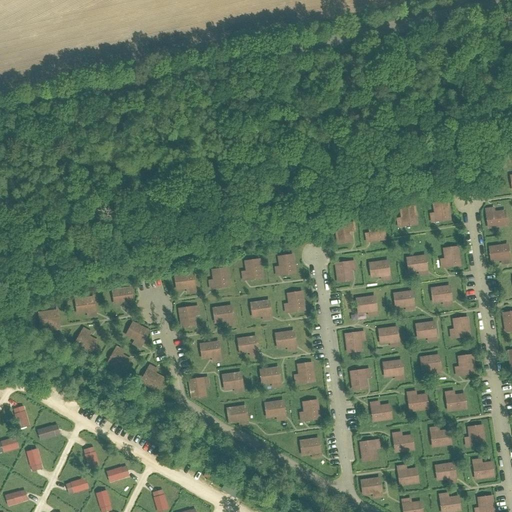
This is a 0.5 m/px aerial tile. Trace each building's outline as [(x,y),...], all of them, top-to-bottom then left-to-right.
[(451,224),(448,204),(432,207),(434,216),(430,217),(431,227),(451,224)] [(417,229),(414,209),(399,212),(400,221),(396,222),(397,232),(417,229)] [(485,212),(488,232),(508,230),(506,214),(495,215),(495,211),(485,212)] [(387,244),(384,224),(368,227),(370,236),(366,237),(367,247),(387,244)] [(353,226),(333,229),(336,249),(352,247),(351,236),(355,236),(353,226)] [(508,247),(488,249),(489,264),(501,262),(502,268),(510,267),(508,247)] [(462,270),(458,250),(443,253),(444,262),(440,263),(441,273),(462,270)] [(281,268),(274,269),(275,279),(299,277),(297,255),(280,257),(281,268)] [(425,258),(405,260),(406,274),(418,273),(419,279),(427,278),(425,258)] [(246,272),(240,273),(242,283),(265,281),(262,259),(245,261),(246,272)] [(387,263),(367,265),(369,279),(380,278),(381,284),(390,283),(387,263)] [(353,265),(332,267),(335,287),(351,285),(350,275),(354,274),(353,265)] [(227,270),(211,272),(212,281),(207,282),(209,291),(230,288),(227,270)] [(194,273),(173,277),(176,293),(185,291),(186,296),(198,293),(194,273)] [(110,289),(112,306),(125,304),(125,309),(137,308),(134,286),(110,289)] [(449,288),(429,290),(431,304),(442,303),(443,308),(452,307),(449,288)] [(413,293),(393,295),(394,310),(406,308),(407,314),(416,313),(413,293)] [(289,305),(283,306),(284,316),(307,313),(304,294),(288,296),(289,305)] [(74,298),(76,315),(87,314),(88,319),(98,318),(96,295),(74,298)] [(373,298),(353,301),(355,315),(366,314),(367,319),(376,318),(373,298)] [(272,302),(249,305),(251,321),(262,320),(263,325),(275,323),(272,302)] [(37,307),(38,331),(51,331),(51,320),(58,319),(57,306),(37,307)] [(201,307),(177,310),(180,331),(199,328),(198,318),(202,317),(201,307)] [(234,308),(212,310),(213,326),(224,325),(225,329),(237,328),(234,308)] [(511,316),(499,318),(502,338),(511,336),(511,316)] [(133,321),(125,337),(135,341),(132,346),(143,352),(153,332),(133,321)] [(472,340),(468,321),(453,323),(454,333),(450,334),(452,343),(472,340)] [(434,324),(414,326),(416,340),(427,339),(428,345),(437,344),(434,324)] [(92,331),(83,325),(72,345),(93,357),(101,344),(89,336),(92,331)] [(397,329),(377,331),(379,345),(390,344),(391,350),(400,349),(397,329)] [(297,333),(274,336),(277,351),(287,350),(287,354),(299,353),(297,333)] [(362,335),(342,338),(345,357),(361,355),(360,345),(364,344),(362,335)] [(258,338),(236,341),(239,357),(249,356),(250,359),(261,357),(258,338)] [(125,349),(114,343),(103,363),(125,375),(132,363),(121,357),(125,349)] [(220,343),(199,345),(200,361),(211,360),(212,364),(222,363),(220,343)] [(438,356),(418,359),(420,373),(431,372),(432,377),(441,376),(438,356)] [(476,377),(472,357),(457,360),(458,370),(454,370),(456,380),(476,377)] [(160,368),(150,362),(138,383),(159,395),(167,381),(156,375),(160,368)] [(401,362),(381,364),(382,378),(394,377),(394,383),(403,382),(401,362)] [(299,376),(293,377),(295,387),(318,384),(315,364),(298,367),(299,376)] [(282,369),(260,372),(262,387),(271,386),(272,392),(284,390),(282,369)] [(367,373),(347,376),(350,395),(366,393),(365,383),(369,383),(367,373)] [(244,375),(222,377),(224,393),(235,392),(235,397),(246,396),(244,375)] [(190,401),(208,400),(207,388),(211,388),(210,377),(188,379),(190,401)] [(406,396),(409,416),(429,413),(427,398),(416,399),(416,395),(406,396)] [(444,396),(447,416),(467,414),(465,398),(454,399),(454,395),(444,396)] [(286,401),(264,405),(267,420),(276,418),(277,425),(290,423),(286,401)] [(303,414),(298,414),(299,423),(303,423),(323,420),(321,401),(302,403),(303,414)] [(20,418),(13,402),(5,405),(11,422),(20,418)] [(248,406),(227,409),(229,424),(239,422),(239,428),(251,426),(248,406)] [(368,407),(371,427),(391,424),(389,409),(379,410),(378,406),(368,407)] [(47,418),(32,422),(35,433),(50,429),(47,418)] [(487,448),(484,428),(468,431),(470,440),(466,441),(467,451),(487,448)] [(429,433),(432,453),(452,451),(450,435),(439,436),(439,432),(429,433)] [(392,437),(395,457),(415,455),(413,439),(402,440),(402,436),(392,437)] [(322,438),(300,441),(302,459),(313,457),(314,464),(326,462),(322,438)] [(378,443),(358,446),(361,465),(377,463),(376,453),(380,452),(378,443)] [(89,460),(83,444),(75,447),(81,464),(89,460)] [(36,462),(29,445),(21,449),(28,465),(36,462)] [(112,461),(97,466),(101,477),(115,472),(112,461)] [(474,474),(475,485),(496,482),(494,466),(483,468),(482,464),(473,465),(474,474)] [(456,466),(435,469),(437,483),(448,481),(449,487),(458,486),(457,478),(456,466)] [(396,471),(399,491),(419,488),(417,473),(407,474),(406,470),(396,471)] [(74,473),(59,478),(63,488),(78,484),(74,473)] [(228,482),(224,490),(238,497),(242,489),(228,482)] [(379,482),(359,484),(361,498),(372,497),(373,502),(382,501),(379,482)] [(160,503),(154,486),(146,489),(152,506),(160,503)] [(103,504),(97,487),(88,491),(95,507),(103,504)] [(21,491),(6,496),(9,507),(24,502),(21,491)] [(439,499),(440,511),(461,511),(460,501),(449,502),(448,498),(439,499)] [(495,511),(493,499),(478,502),(479,511),(475,511),(495,511)] [(401,503),(402,511),(422,511),(422,505),(411,506),(411,502),(401,503)]
